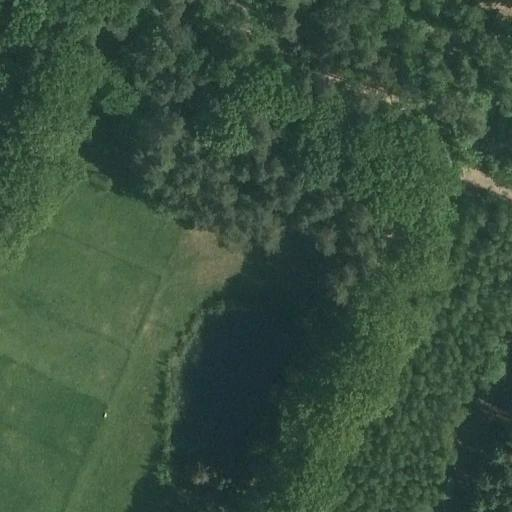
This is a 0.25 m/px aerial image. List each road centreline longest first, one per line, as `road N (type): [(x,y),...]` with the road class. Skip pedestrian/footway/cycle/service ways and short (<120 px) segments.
road 1 (track): [(462,171),(60,0)]
road 2 (track): [(305,511),(462,171)]
